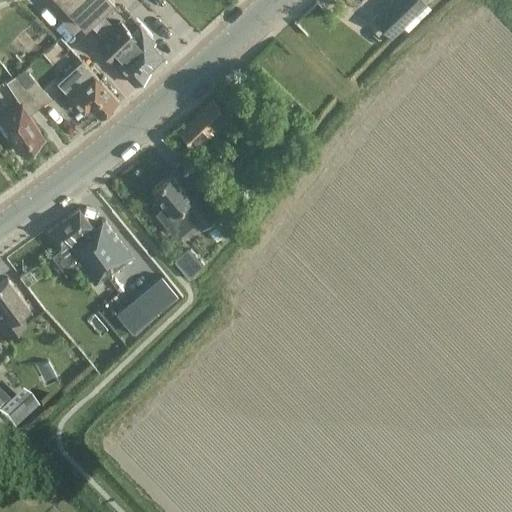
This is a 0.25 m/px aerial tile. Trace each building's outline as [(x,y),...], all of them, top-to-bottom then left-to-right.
[(59,0),(84,26),(110,0),(59,0)] [(390,0),(384,6),(407,28),(430,4),(426,0),(390,0)] [(138,25),(131,32),(121,21),(97,43),(134,82),(148,69),(147,68),(162,54),(151,43),(153,41),(138,25)] [(116,99),(81,60),(58,82),(83,109),(89,103),(99,114),(116,99)] [(22,86),(24,84),(16,73),(5,80),(20,102),(0,116),(0,120),(21,150),(22,149),(26,151),(33,146),(34,142),(43,135),(27,113),(39,105),(22,86)] [(33,78),(24,84),(22,86),(39,105),(50,97),(33,78)] [(231,119),(212,99),(178,131),(195,149),(211,133),(213,135),(231,119)] [(170,172),(151,188),(164,203),(165,205),(157,212),(176,234),(177,233),(171,226),(189,211),(196,220),(202,227),(211,220),(215,224),(223,234),(225,236),(239,225),(225,208),(219,213),(196,186),(197,189),(189,196),(187,193),(170,172)] [(92,282),(130,254),(103,219),(93,227),(77,206),(46,231),(60,249),(67,243),(81,261),(78,264),(92,282)] [(185,248),(172,260),(187,278),(193,273),(203,263),(189,248),(185,248)] [(160,273),(132,297),(149,317),(177,293),(160,273)] [(0,312),(0,327),(8,338),(26,324),(19,314),(29,306),(6,276),(0,280),(0,308),(2,311),(0,312)] [(132,297),(116,311),(132,331),(149,317),(132,297)] [(0,413),(0,415),(15,432),(39,410),(23,392),(0,413)] [(0,409),(8,401),(0,392),(0,409)]
